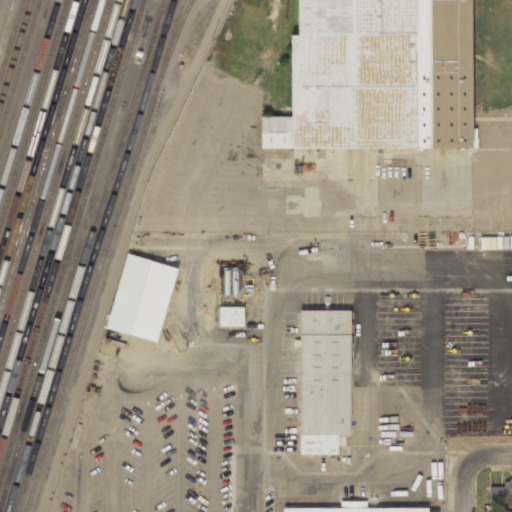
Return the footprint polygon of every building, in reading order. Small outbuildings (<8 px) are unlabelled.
[(259,115),(259,148),(469,147),(468,0),(297,0),(298,35),(289,35),(290,115),(259,115)] [(127,254),(105,328),(155,343),(177,269),(127,254)] [(222,295),(237,295),(238,268),(223,268),(222,295)] [(218,307),(218,326),(243,326),(243,307),(218,307)] [(300,311),(300,453),(337,454),(337,436),(349,436),(349,311),(300,311)] [(489,502),(511,501),(511,478),(505,479),(505,486),(489,487),(489,502)] [(283,509),(283,511),(427,511),(427,508),(365,508),(365,502),(340,502),(340,508),(283,509)]
